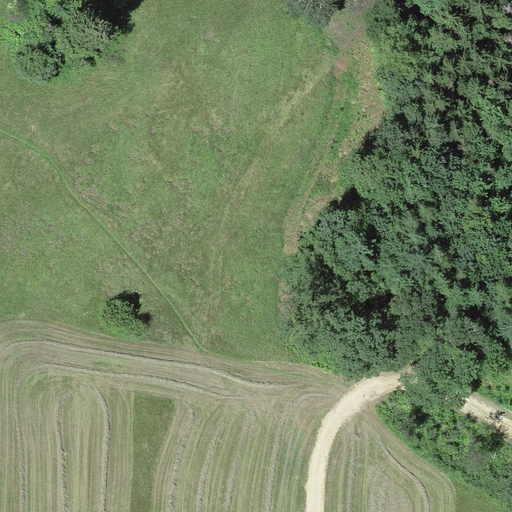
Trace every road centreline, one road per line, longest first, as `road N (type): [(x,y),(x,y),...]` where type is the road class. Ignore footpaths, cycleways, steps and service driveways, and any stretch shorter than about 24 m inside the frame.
road 1 (track): [(358,393),(392,382),(430,386),(511,430)]
road 2 (track): [(314,511),(329,429),(358,393)]
